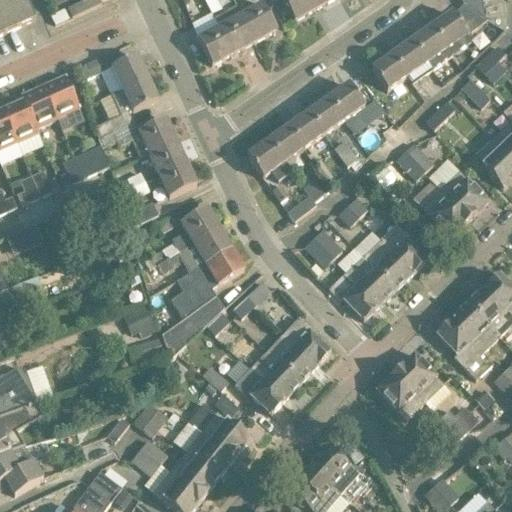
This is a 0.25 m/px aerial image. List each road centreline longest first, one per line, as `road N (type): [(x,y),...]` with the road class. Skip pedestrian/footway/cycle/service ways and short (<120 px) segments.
road 1 (unclassified): [(369,365),(289,269),(208,139)]
road 2 (unclassified): [(208,139),(402,0)]
road 3 (residential): [(369,365),(511,229)]
road 4 (residential): [(0,78),(148,13)]
road 5 (residential): [(344,392),(238,511)]
road 6 (unclassified): [(208,139),(148,13)]
road 7 (residential): [(407,511),(344,392)]
